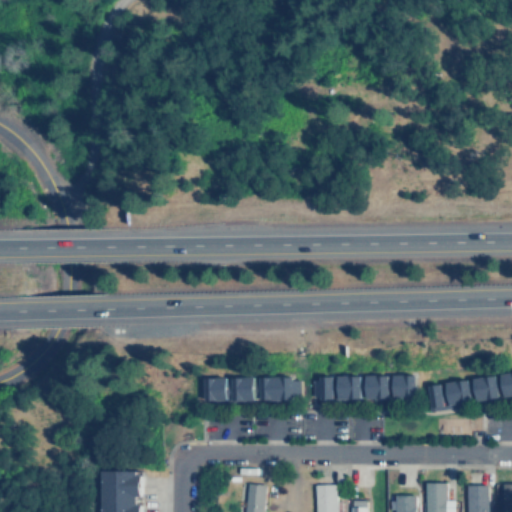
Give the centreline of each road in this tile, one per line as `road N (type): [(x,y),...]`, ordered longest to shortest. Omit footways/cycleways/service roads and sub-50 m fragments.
road 1 (motorway): [(511,237),(104,245)]
road 2 (motorway): [(109,309),(511,295)]
road 3 (residential): [(511,453),(185,456)]
road 4 (tertiary): [(0,379),(46,345),(64,285),(65,221),(33,152)]
